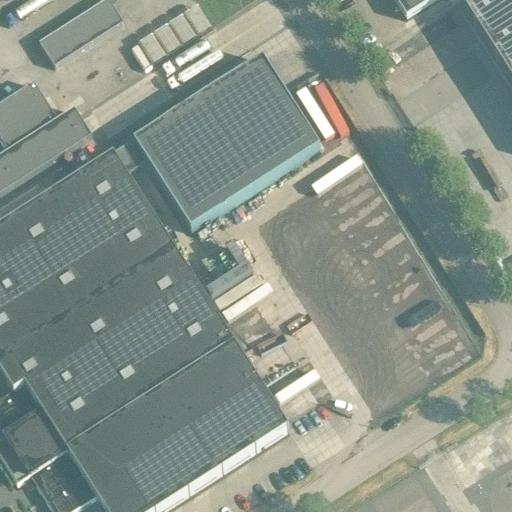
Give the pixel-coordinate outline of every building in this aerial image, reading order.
[(392,0),(406,22),(440,0),(392,0)] [(511,0),(485,0),(463,14),(511,91),(511,0)] [(108,2),(39,46),(54,70),(123,26),(108,2)] [(144,73),(212,30),(198,9),(131,52),(144,73)] [(320,152),(263,63),(134,146),(191,235),(320,152)] [(0,200),(92,142),(83,127),(74,114),(57,125),(34,88),(0,109),(0,200)] [(0,375),(13,395),(191,281),(113,159),(0,231),(0,375)] [(487,221),(511,207),(511,190),(511,189),(479,207),(487,221)] [(191,281),(13,395),(0,403),(0,433),(4,440),(0,442),(0,461),(17,488),(30,480),(50,511),(78,511),(96,501),(102,511),(163,511),(288,432),(191,281)]
